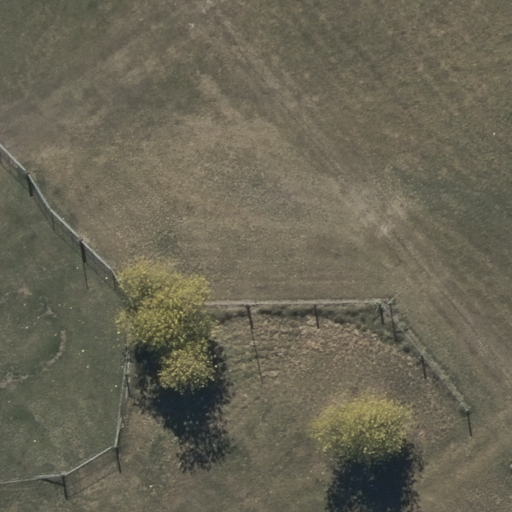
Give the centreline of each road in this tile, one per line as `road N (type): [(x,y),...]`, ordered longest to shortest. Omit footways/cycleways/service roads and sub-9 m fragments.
road 1 (track): [(218,0),(511,359)]
road 2 (track): [(177,511),(0,307)]
